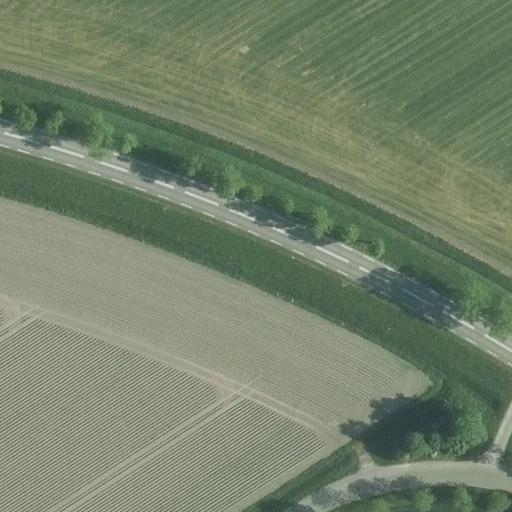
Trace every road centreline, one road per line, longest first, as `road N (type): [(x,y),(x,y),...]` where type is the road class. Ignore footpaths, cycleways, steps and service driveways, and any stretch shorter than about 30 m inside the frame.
road 1 (primary): [(511,353),(402,290),(231,210),(0,135)]
road 2 (unclassified): [(304,511),(346,492),(426,477),(485,478)]
